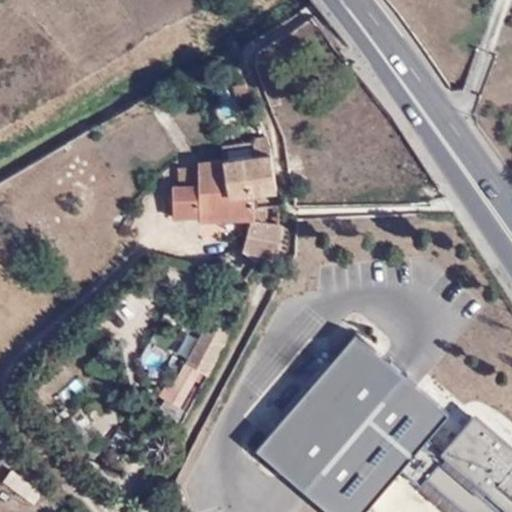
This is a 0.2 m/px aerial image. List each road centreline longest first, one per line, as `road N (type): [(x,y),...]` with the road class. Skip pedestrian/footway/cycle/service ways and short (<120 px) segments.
road 1 (unknown): [(113,511),(17,414),(17,360),(173,219)]
road 2 (secondary): [(511,230),(349,0)]
